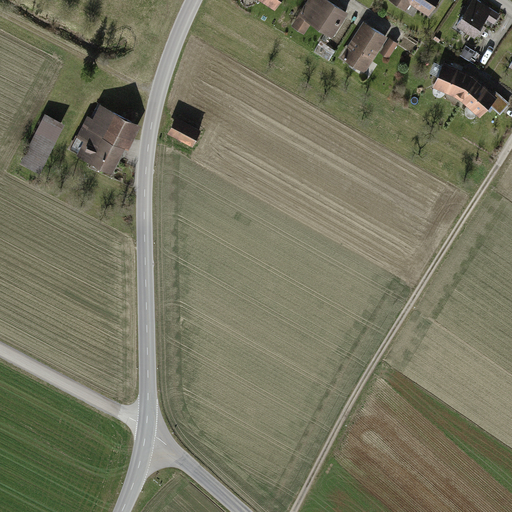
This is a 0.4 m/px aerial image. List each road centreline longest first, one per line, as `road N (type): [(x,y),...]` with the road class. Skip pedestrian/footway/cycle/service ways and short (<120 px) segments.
road 1 (tertiary): [(194,0),(165,69),(147,156),(147,427)]
road 2 (residential): [(511,148),(412,292),(291,511)]
road 3 (track): [(0,11),(158,94)]
road 4 (track): [(147,427),(0,350)]
road 5 (unclassified): [(244,511),(147,427)]
